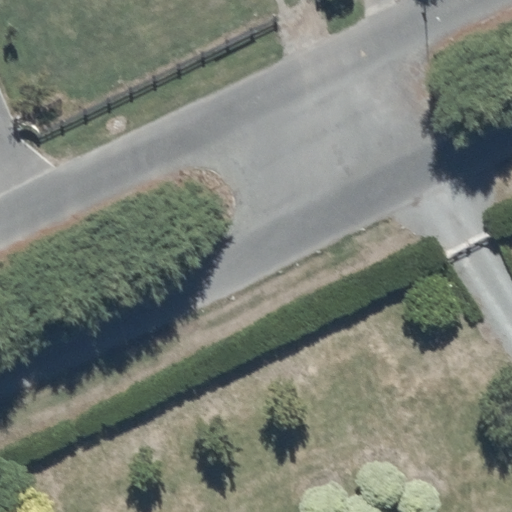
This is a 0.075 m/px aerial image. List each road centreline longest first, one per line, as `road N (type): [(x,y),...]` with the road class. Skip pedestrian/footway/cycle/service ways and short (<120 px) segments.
road 1 (residential): [(511,113),(0,356)]
road 2 (residential): [(0,243),(492,0)]
